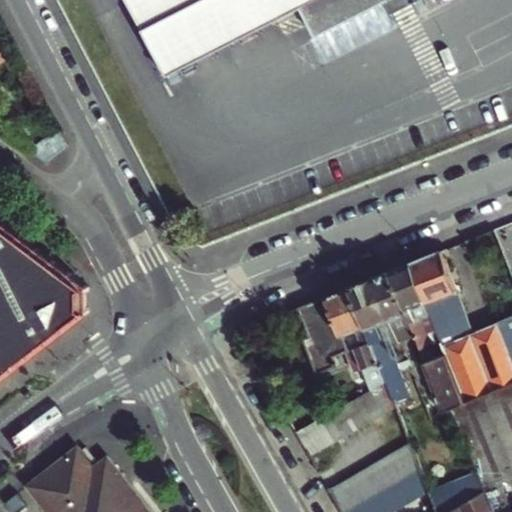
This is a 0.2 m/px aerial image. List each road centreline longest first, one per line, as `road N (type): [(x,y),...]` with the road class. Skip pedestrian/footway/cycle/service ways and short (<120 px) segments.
road 1 (residential): [(181,313),(228,286),(511,175)]
road 2 (tertiary): [(291,511),(181,313)]
road 3 (tertiary): [(144,338),(226,511)]
road 4 (tertiary): [(38,184),(105,248),(144,338)]
road 5 (tertiary): [(181,313),(94,149)]
road 6 (tertiary): [(0,446),(144,338)]
road 7 (tertiary): [(94,149),(17,0)]
